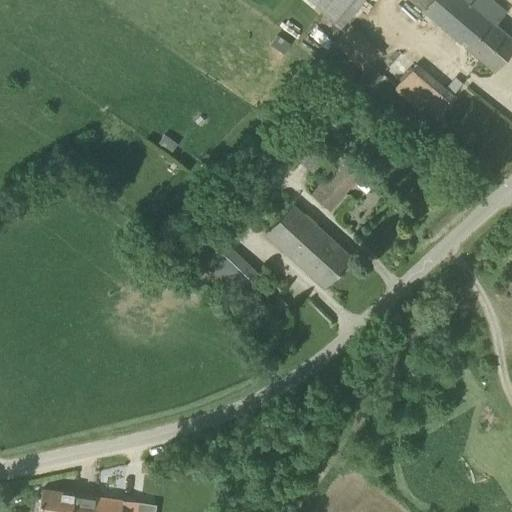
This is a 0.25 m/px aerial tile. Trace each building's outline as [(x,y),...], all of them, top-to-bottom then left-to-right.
[(342,28),(364,0),(308,0),(309,0),(342,28)] [(492,0),(412,0),(423,9),(422,10),(495,70),(511,50),(511,37),(496,24),(507,12),(492,0)] [(364,71),(382,52),(352,25),(334,45),(364,71)] [(455,78),(445,89),(417,65),(395,88),(421,110),(427,103),(439,112),(463,84),(455,78)] [(366,76),(360,82),(371,92),(376,86),(384,77),(374,68),(366,76)] [(152,142),(165,151),(170,144),(157,134),(152,142)] [(331,210),(363,173),(342,156),(311,193),(331,210)] [(325,286),(353,258),(295,205),(268,233),(325,286)] [(242,300),(263,278),(227,243),(205,266),(242,300)] [(176,284),(188,271),(174,258),(162,271),(176,284)] [(281,296),(261,313),(269,323),(289,306),(281,296)] [(89,511),(92,495),(42,488),(39,511),(89,511)] [(138,511),(139,501),(92,495),(89,511),(138,511)]
